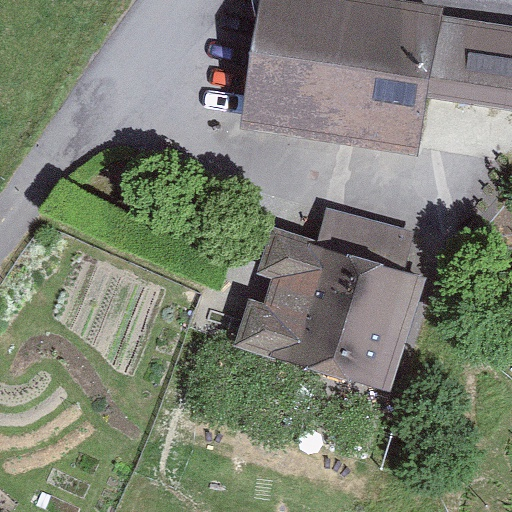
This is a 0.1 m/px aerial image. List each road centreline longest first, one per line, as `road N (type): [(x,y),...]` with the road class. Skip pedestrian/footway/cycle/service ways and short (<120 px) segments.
road 1 (unknown): [(470,224),(76,122)]
road 2 (unclassified): [(179,0),(0,225)]
